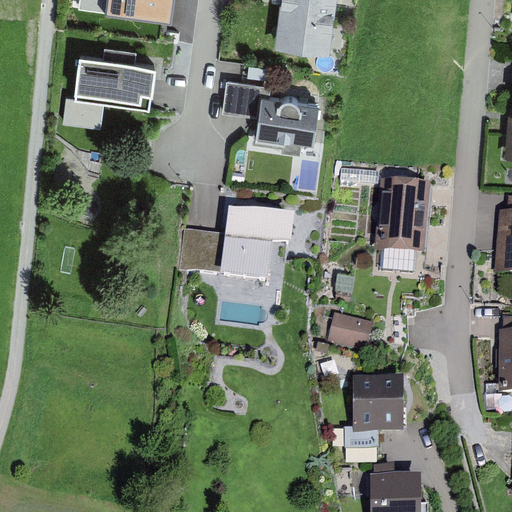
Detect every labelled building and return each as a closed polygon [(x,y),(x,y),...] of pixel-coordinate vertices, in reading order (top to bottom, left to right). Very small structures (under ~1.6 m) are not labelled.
[(163,0),(112,0),(111,11),(161,18),(163,0)] [(275,0),(270,47),(326,53),(331,0),(275,0)] [(106,47),(104,56),(136,60),(137,51),(106,47)] [(105,101),(151,107),(157,63),(136,60),(104,56),(80,53),(74,97),(105,101)] [(222,114),(252,116),(251,140),(306,144),(309,97),(268,95),(269,84),(224,81),(222,114)] [(67,96),(64,122),(101,127),(105,101),(74,97),(67,96)] [(303,193),(319,194),(321,166),(305,165),(303,193)] [(432,186),(382,182),(376,254),(426,258),(432,186)] [(226,237),(185,232),(180,269),(222,275),(221,278),(269,284),(273,248),(292,250),(295,220),(229,212),(226,237)] [(511,214),(499,213),(495,275),(511,275),(511,214)] [(374,325),(335,315),(329,343),(367,352),(374,325)] [(511,332),(497,332),(495,395),(511,395),(511,332)] [(404,379),(354,379),(353,436),(404,436),(404,379)] [(421,511),(422,478),(371,478),(371,511),(421,511)]
